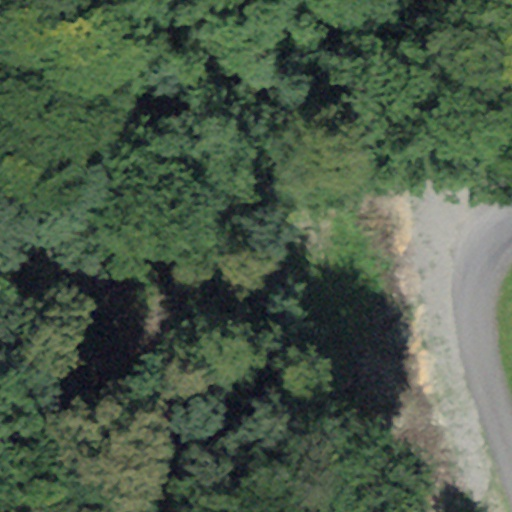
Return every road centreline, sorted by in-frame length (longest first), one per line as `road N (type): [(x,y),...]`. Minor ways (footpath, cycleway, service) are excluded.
road 1 (track): [(148,511),(171,289),(153,253),(39,239),(0,243)]
road 2 (unclassified): [(511,455),(476,330),(481,268),(511,228)]
